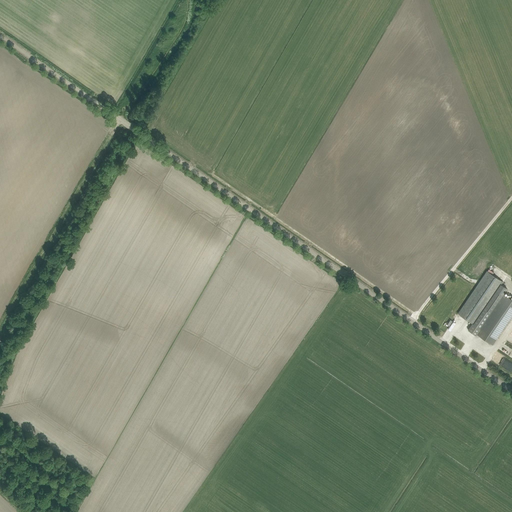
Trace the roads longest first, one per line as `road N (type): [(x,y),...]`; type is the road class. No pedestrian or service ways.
road 1 (unclassified): [(511,390),(0,34)]
road 2 (track): [(511,198),(412,321)]
road 3 (track): [(121,119),(155,78),(192,15),(191,0)]
